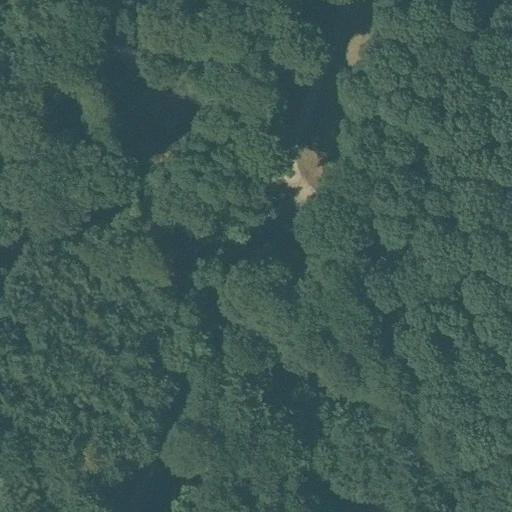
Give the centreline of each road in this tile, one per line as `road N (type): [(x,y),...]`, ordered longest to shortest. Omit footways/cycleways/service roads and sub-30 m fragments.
road 1 (track): [(16,0),(304,128),(500,511)]
road 2 (track): [(141,511),(355,0)]
